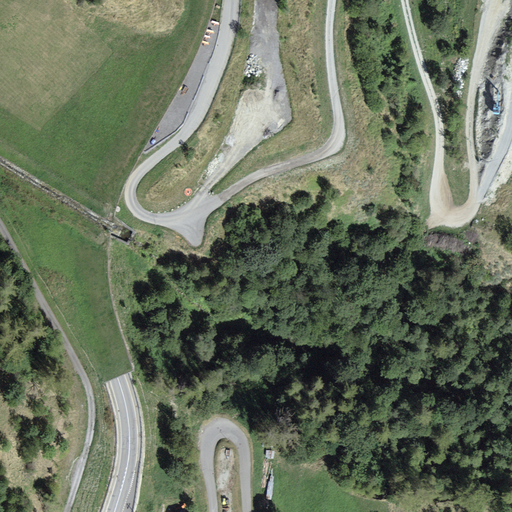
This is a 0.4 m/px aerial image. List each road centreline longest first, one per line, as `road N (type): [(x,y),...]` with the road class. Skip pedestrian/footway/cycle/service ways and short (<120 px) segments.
road 1 (track): [(231,0),(195,118),(133,182),(132,204),(160,218),(190,213),(330,148),(338,126),(332,0)]
road 2 (tertiary): [(122,486),(129,424),(92,309),(91,237),(195,0)]
road 3 (track): [(404,0),(436,109),(439,209),(457,215),(478,199),(511,117)]
road 4 (residential): [(66,511),(91,401),(0,225)]
road 5 (residential): [(213,511),(207,452),(221,430),(241,442),(247,511)]
